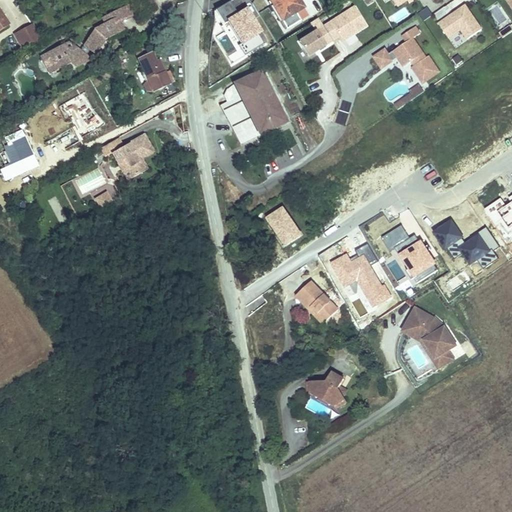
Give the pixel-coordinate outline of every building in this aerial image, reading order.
[(278,8),(273,0),(269,0),(267,1),(267,2),(279,22),(282,20),(276,10),(278,8)] [(304,8),(299,0),(273,0),(278,8),(276,10),(282,20),(287,29),(301,20),(297,13),(304,8)] [(341,35),(343,40),(368,24),(356,5),(325,25),(334,39),(341,35)] [(441,23),(451,38),(464,29),(470,39),(484,29),(468,5),(441,23)] [(129,17),(124,7),(100,19),(102,24),(91,29),(81,45),(86,49),(92,53),(101,39),(120,29),(118,26),(129,17)] [(391,16),(397,24),(410,15),(405,7),(391,16)] [(421,13),(425,20),(432,16),(428,8),(421,13)] [(0,29),(9,23),(0,10),(0,29)] [(19,50),(41,41),(35,24),(13,33),(19,50)] [(300,40),(309,55),(334,39),(325,25),(300,40)] [(376,56),(383,68),(400,57),(406,67),(415,60),(418,64),(414,67),(425,83),(442,72),(431,56),(428,57),(415,38),(423,33),(418,26),(405,35),(409,42),(391,54),(387,49),(376,56)] [(77,50),(65,43),(38,57),(47,75),(67,65),(74,67),(92,60),(83,54),(77,50)] [(323,63),(340,53),(334,44),(317,54),(323,63)] [(86,49),(81,45),(77,50),(83,54),(86,49)] [(157,61),(152,53),(138,60),(148,80),(145,86),(148,93),(155,93),(172,84),(160,60),(157,61)] [(456,59),(460,64),(465,60),(462,55),(456,59)] [(268,70),(280,64),(278,60),(266,65),(268,70)] [(291,119),(268,70),(267,70),(263,72),(287,121),(292,119),(291,119)] [(287,121),(263,72),(236,85),(227,90),(224,95),(227,102),(221,105),(241,144),(261,134),(287,121)] [(405,98),(409,104),(426,92),(421,85),(411,92),(413,93),(405,98)] [(68,105),(87,133),(102,123),(83,94),(68,105)] [(396,105),(399,110),(409,104),(405,98),(396,105)] [(143,159),(156,152),(146,135),(113,154),(119,164),(127,160),(131,168),(129,169),(129,170),(134,179),(147,172),(144,166),(146,165),(143,159)] [(0,171),(7,188),(24,181),(21,174),(38,167),(26,137),(11,143),(19,162),(0,169),(0,171)] [(127,160),(119,164),(124,173),(129,170),(129,169),(131,168),(127,160)] [(100,209),(112,200),(103,189),(92,198),(100,209)] [(301,234),(284,209),(270,218),(274,224),(280,234),(278,235),(285,245),(301,234)] [(280,234),(274,224),(272,225),(271,226),(277,234),(278,235),(280,234)] [(350,252),(354,258),(354,257),(358,263),(362,260),(355,249),(350,252)] [(350,252),(343,257),(346,263),(354,258),(350,252)] [(338,310),(311,282),(296,297),(309,310),(313,306),(315,309),(314,310),(325,320),(326,322),(338,310)] [(314,310),(315,309),(313,306),(309,310),(321,322),(323,324),(326,322),(325,320),(314,310)] [(415,309),(413,312),(432,322),(431,323),(440,331),(445,328),(434,319),(415,309)] [(413,312),(403,330),(423,340),(423,341),(435,360),(449,352),(457,347),(445,328),(440,331),(431,323),(432,322),(413,312)] [(403,330),(402,333),(420,343),(438,371),(454,360),(449,352),(435,360),(423,341),(423,340),(403,330)] [(307,383),(307,396),(320,396),(330,401),(335,410),(347,403),(344,399),(339,390),(340,387),(344,380),(331,373),(326,383),(307,383)] [(339,390),(344,399),(348,391),(340,387),(339,390)]
